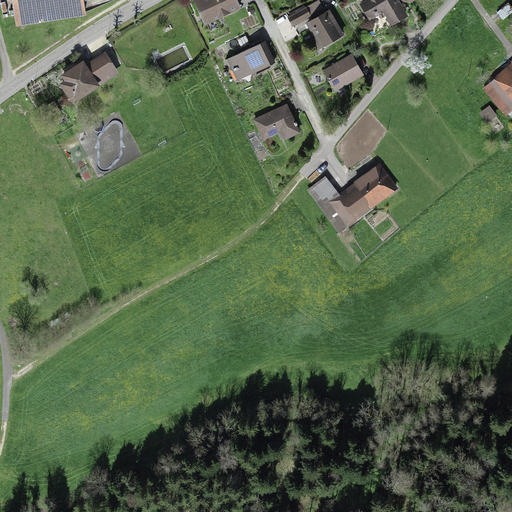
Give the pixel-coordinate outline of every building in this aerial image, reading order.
[(12,0),(17,24),(85,13),(83,0),(12,0)] [(196,0),(194,1),(203,19),(214,14),(216,18),(240,6),(237,0),(196,0)] [(396,0),(369,0),(363,4),(370,17),(378,13),(381,18),(387,14),(392,22),(405,15),(396,0)] [(511,6),(508,2),(497,12),(501,18),(511,8),(511,6)] [(306,7),(288,17),(293,25),(310,16),(306,7)] [(311,27),(322,46),(342,34),(328,10),(310,21),(313,26),(311,27)] [(245,36),(238,39),(241,46),(248,43),(245,36)] [(237,65),(234,66),(241,78),(274,62),(265,45),(252,51),(250,47),(233,56),(237,65)] [(324,71),(335,88),(343,83),(344,84),(362,74),(351,55),(324,71)] [(62,83),(73,99),(78,96),(78,97),(115,73),(104,56),(86,68),(83,62),(64,75),(67,80),(62,83)] [(511,70),(498,82),(511,98),(511,70)] [(255,119),(263,138),(284,128),(288,136),(299,131),(286,105),(255,119)] [(489,107),(481,112),(487,121),(495,115),(489,107)] [(338,194),(329,201),(347,226),(356,219),(352,214),(384,190),(387,194),(395,189),(377,165),(355,181),(359,187),(342,199),(338,194)] [(325,177),(313,186),(323,199),(335,191),(325,177)]
